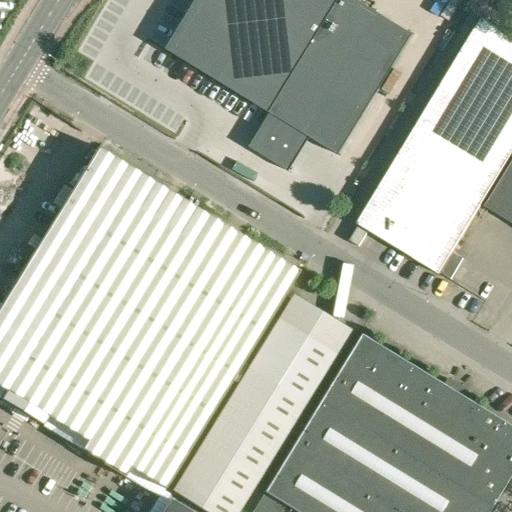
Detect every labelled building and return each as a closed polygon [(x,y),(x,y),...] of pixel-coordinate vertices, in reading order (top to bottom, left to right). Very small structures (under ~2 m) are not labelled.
[(127,11),(133,1),(132,0),(117,0),(115,3),(127,11)] [(196,0),(166,49),(269,112),(337,0),(196,0)] [(357,0),(337,0),(269,112),(310,137),(338,155),(413,34),(357,0)] [(511,36),(482,18),(357,224),(359,225),(368,231),(390,244),(390,245),(404,253),(413,259),(439,274),(482,204),(511,153),(511,36)] [(3,394),(46,420),(47,417),(182,199),(98,147),(0,306),(0,387),(5,391),(3,394)] [(511,161),(485,206),(511,222),(511,161)] [(242,236),(182,199),(47,417),(86,441),(85,443),(106,457),(242,236)] [(359,247),(368,231),(359,225),(349,241),(359,247)] [(299,271),(242,236),(106,457),(128,470),(130,468),(165,489),(299,271)] [(453,253),(441,274),(451,280),(463,259),(453,253)] [(237,511),(336,354),(279,318),(172,490),(208,511),(237,511)] [(299,511),(488,511),(511,472),(511,424),(360,334),(253,511),(281,511),(286,504),(299,511)]
